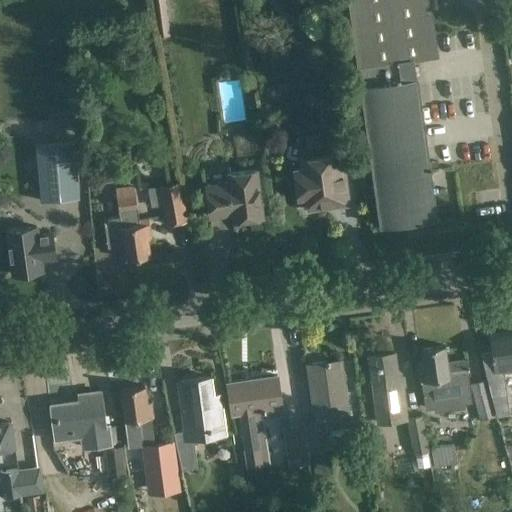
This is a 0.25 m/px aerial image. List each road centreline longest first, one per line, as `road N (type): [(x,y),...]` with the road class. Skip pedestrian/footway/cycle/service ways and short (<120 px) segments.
road 1 (unclassified): [(0,337),(511,271)]
road 2 (unknown): [(511,178),(482,23),(469,0)]
